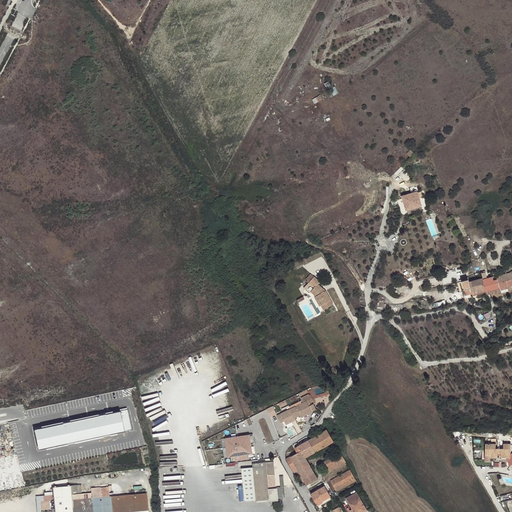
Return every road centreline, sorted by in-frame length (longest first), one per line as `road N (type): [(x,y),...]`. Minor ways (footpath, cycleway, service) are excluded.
road 1 (residential): [(385,317),(374,317),(329,412),(280,452),(315,511)]
road 2 (residential): [(511,350),(425,365),(385,317)]
road 3 (residential): [(385,317),(463,307),(490,341)]
